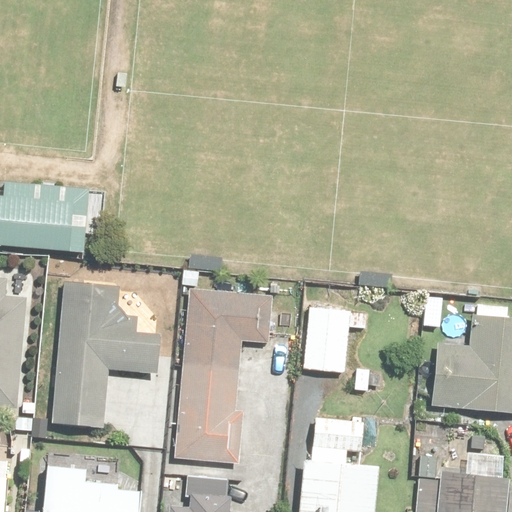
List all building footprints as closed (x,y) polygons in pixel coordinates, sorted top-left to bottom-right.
[(71,183),(0,176),(0,218),(67,224),(71,183)] [(444,301),(428,299),(425,328),(441,330),(444,301)] [(104,321),(77,321),(78,312),(29,309),(21,444),(71,447),(74,387),(125,390),(127,353),(103,352),(104,321)] [(216,320),(158,315),(144,484),(202,489),(213,358),(241,360),(244,322),(216,320)] [(319,325),(274,323),(270,394),(315,396),(319,325)] [(501,341),(443,336),(440,366),(401,362),(394,431),(493,440),(499,371),(501,341)] [(316,483),(317,468),(336,469),(338,439),(310,438),(283,437),(281,481),(273,480),(270,511),(349,511),(352,486),(316,483)] [(94,502),(59,501),(59,491),(48,491),(48,485),(15,485),(14,511),(110,511),(111,511),(94,511),(94,502)] [(200,511),(202,496),(157,491),(155,511),(200,511)] [(481,511),(483,500),(403,493),(401,511),(481,511)]
